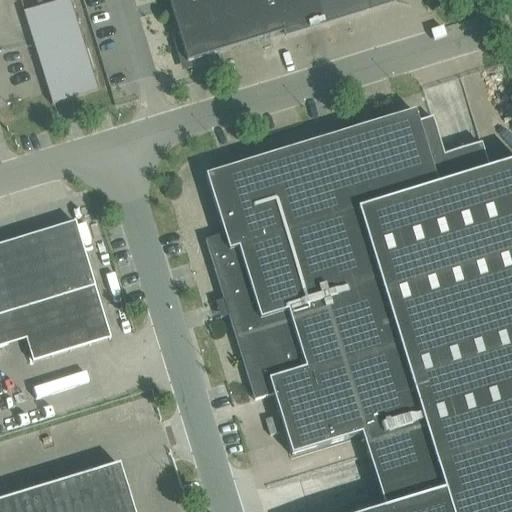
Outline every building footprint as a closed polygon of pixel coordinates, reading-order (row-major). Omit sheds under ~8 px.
[(70,0),(65,0),(23,13),(52,105),(54,104),(98,91),(99,91),(70,0)] [(167,0),(187,63),(368,7),(366,0),(167,0)] [(511,511),(511,164),(490,171),(481,145),(444,156),(432,118),(418,123),(415,112),(205,177),(223,236),(205,242),(255,401),(273,396),(292,456),(361,435),(385,511),(381,511),(511,511)] [(0,348),(26,340),(33,363),(110,339),(75,224),(0,246),(0,348)] [(275,418),(265,421),(270,436),(280,433),(275,418)] [(261,459),(272,457),(269,443),(258,445),(261,459)] [(0,502),(0,511),(133,511),(119,466),(0,502)]
